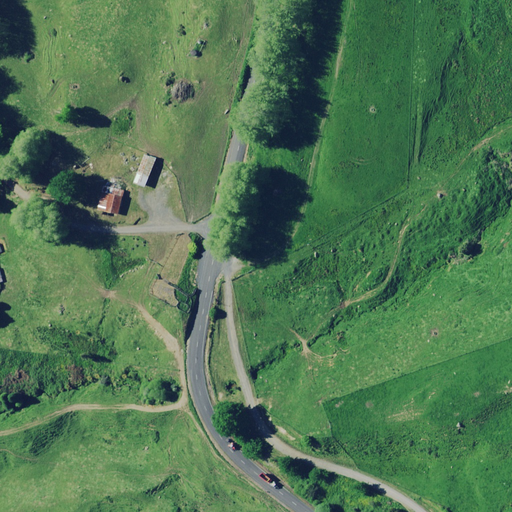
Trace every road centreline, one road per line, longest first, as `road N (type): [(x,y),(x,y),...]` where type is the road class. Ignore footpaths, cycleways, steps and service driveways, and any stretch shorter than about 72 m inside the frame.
road 1 (unknown): [(0,177),(41,209),(83,225),(219,231),(241,400),(251,422),(279,447),(414,511)]
road 2 (tertiary): [(304,511),(247,468),(216,431),(196,354),(273,0)]
